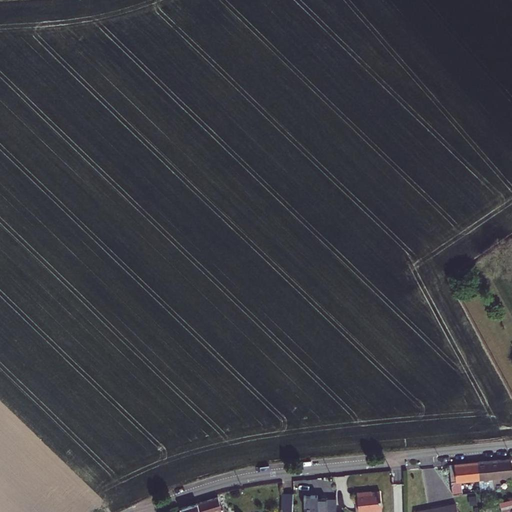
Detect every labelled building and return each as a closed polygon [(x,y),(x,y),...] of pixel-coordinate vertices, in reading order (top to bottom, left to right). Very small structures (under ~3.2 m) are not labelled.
[(479,478),(480,490),(493,489),(492,477),(511,475),(511,462),(511,458),(478,462),(479,478)] [(454,465),(449,465),(452,494),(462,493),(460,480),(479,478),(478,462),(454,464),(454,465)] [(381,501),(380,491),(367,493),(366,491),(357,493),(359,511),(380,509),(379,501),(381,501)] [(292,511),(293,493),(282,492),(280,511),(292,511)] [(336,511),(336,497),(335,498),(327,498),(326,498),(317,499),(317,495),(303,496),(304,508),(307,508),(306,511),(336,511)] [(218,496),(181,508),(182,511),(214,511),(222,510),(218,496)] [(511,509),(511,511),(511,498),(500,502),(502,511),(511,509)]
